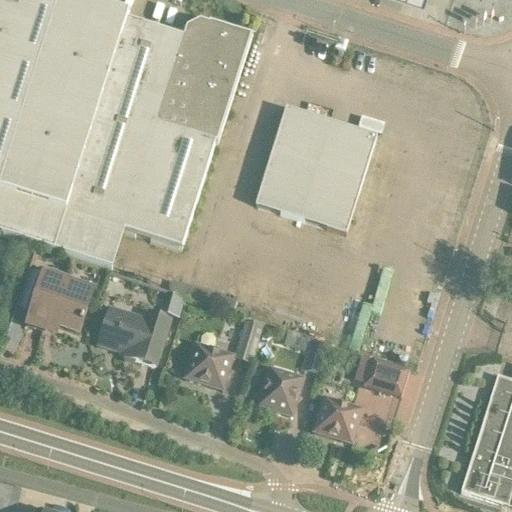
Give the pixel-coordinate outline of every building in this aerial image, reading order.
[(0,0),(0,197),(48,213),(112,18),(60,1),(60,0),(0,0)] [(115,234),(181,255),(248,44),(199,28),(197,24),(184,31),(186,35),(183,44),(127,26),(128,23),(112,18),(48,213),(115,234)] [(285,114),(255,211),(346,239),(376,142),(285,114)] [(79,339),(92,299),(58,289),(60,282),(43,276),(29,318),(26,330),(43,335),(45,328),(79,339)] [(155,371),(169,326),(149,319),(147,326),(109,314),(98,349),(124,357),(123,361),(155,371)] [(235,357),(253,362),(262,331),(244,327),(235,357)] [(264,332),(261,342),(267,344),(273,340),(274,335),(264,332)] [(317,377),(325,351),(312,347),(305,374),(317,377)] [(223,396),(234,361),(195,349),(184,384),(205,390),(206,388),(222,393),(221,395),(223,396)] [(372,364),(363,390),(401,402),(409,376),(372,364)] [(292,422),(303,384),(269,374),(257,412),(292,422)] [(511,385),(497,380),(461,497),(501,510),(505,495),(511,497),(511,385)] [(350,449),(351,449),(362,415),(324,403),(313,437),(334,444),(334,442),(351,447),(350,449)]
